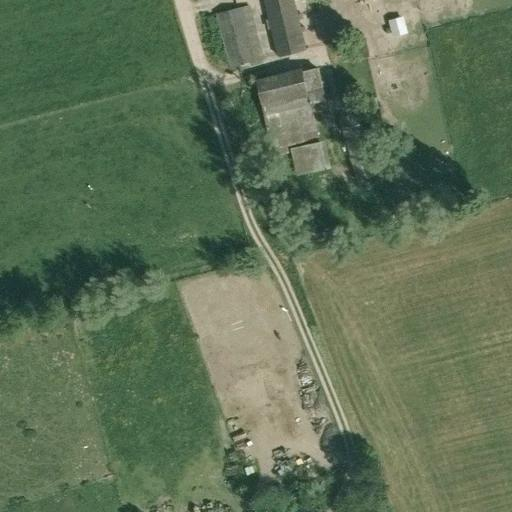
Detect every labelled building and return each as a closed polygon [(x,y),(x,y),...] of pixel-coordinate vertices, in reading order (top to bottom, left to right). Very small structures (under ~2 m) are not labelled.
[(264,0),(278,56),(308,49),(294,0),(264,0)] [(216,13),(231,67),(264,58),(256,28),(250,4),(241,6),(216,13)] [(402,18),(388,21),(392,37),(406,34),(402,18)] [(302,71),(303,75),(256,87),(271,149),(319,137),(313,113),(327,110),(318,67),(302,71)] [(374,175),(370,162),(356,113),(338,118),(352,165),(357,180),(374,175)] [(296,175),(330,166),(323,140),(290,148),(296,175)] [(384,158),(370,162),(374,175),(387,170),(384,158)]
